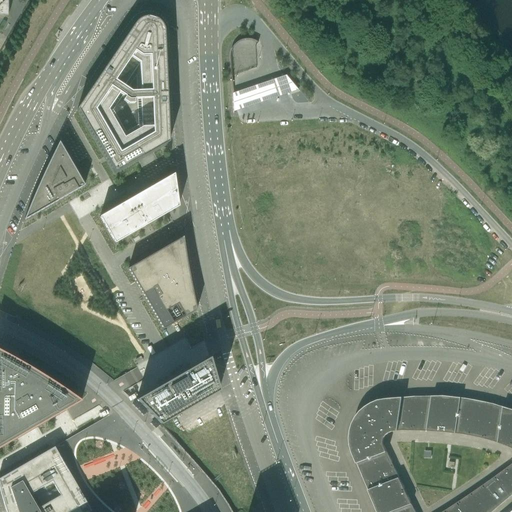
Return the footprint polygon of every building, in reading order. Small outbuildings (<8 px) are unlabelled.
[(0,0),(0,16),(8,16),(8,0),(0,0)] [(135,24),(134,25),(77,109),(114,174),(169,143),(164,33),(164,31),(164,30),(163,29),(163,27),(162,26),(161,25),(160,24),(159,22),(158,21),(157,21),(156,20),(155,19),(153,19),(152,18),(150,18),(149,18),(147,18),(146,18),(145,18),(143,18),(142,19),(140,19),(139,20),(138,21),(137,22),(136,23),(135,24)] [(248,70),(247,64),(257,63),(254,39),(231,42),(235,71),(248,70)] [(286,76),(284,76),(284,78),(290,93),(298,91),(286,76)] [(285,80),(284,79),(231,97),(233,115),(290,96),(285,80)] [(34,194),(23,221),(84,186),(59,142),(46,168),(34,194)] [(178,207),(174,174),(99,217),(114,244),(178,207)] [(163,330),(196,310),(194,301),(192,292),(190,283),(189,274),(187,265),(185,256),(184,246),(183,237),(128,269),(163,330)] [(0,447),(81,401),(68,392),(55,383),(45,377),(34,370),(23,363),(5,353),(0,350),(0,447)] [(209,357),(136,400),(160,425),(171,418),(219,391),(215,378),(209,357)] [(366,407),(360,412),(356,418),(353,424),(351,431),(350,438),(350,446),(352,452),(371,496),(377,511),(491,511),(511,495),(511,409),(493,404),(486,403),(472,400),(465,398),(443,396),(414,397),(386,399),(379,400),(372,403),(366,407)] [(88,511),(91,511),(55,449),(54,447),(0,478),(0,492),(1,496),(6,511),(88,511)]
